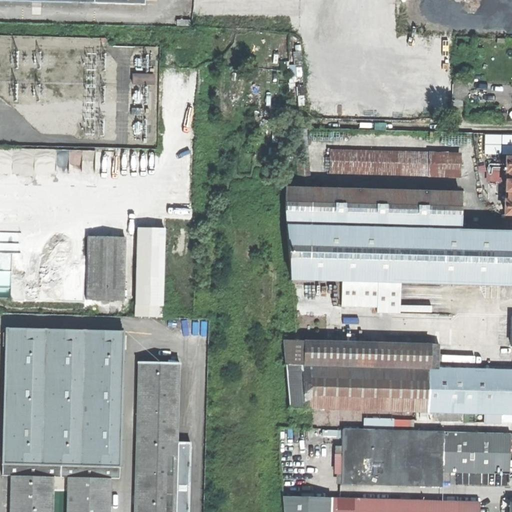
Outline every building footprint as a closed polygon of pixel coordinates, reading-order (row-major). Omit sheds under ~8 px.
[(354,34),(354,102),(408,102),(408,42),(387,42),(387,34),(409,34),(409,0),(338,0),(338,35),(354,34)] [(511,9),(490,9),(490,19),(435,20),(435,38),(511,36),(511,9)] [(189,65),(160,64),(159,107),(187,108),(189,65)] [(156,74),(134,75),(134,84),(156,83),(156,74)] [(441,107),(469,106),(469,82),(440,82),(441,107)] [(458,179),(459,153),(328,149),(328,175),(458,179)] [(511,215),(511,158),(506,159),(502,159),(498,160),(494,163),(491,167),(489,171),(488,181),(503,181),(503,192),(504,192),(503,215),(511,215)] [(511,232),(458,231),(459,194),(283,189),(283,214),(288,281),(340,282),(339,308),(375,309),(375,313),(395,314),(396,283),(511,286),(511,232)] [(136,227),(133,316),(161,317),(163,228),(136,227)] [(19,273),(22,273),(23,249),(15,249),(16,234),(0,233),(0,270),(12,271),(12,282),(0,281),(0,299),(19,300),(19,273)] [(123,239),(89,238),(87,299),(121,300),(123,239)] [(3,329),(0,465),(117,469),(121,332),(3,329)] [(511,371),(438,370),(438,345),(282,341),(288,409),(511,414),(511,371)] [(186,511),(188,444),(174,444),(176,364),(136,363),(134,469),(126,469),(117,469),(0,465),(0,511),(186,511)] [(368,429),(416,428),(415,418),(368,419),(368,429)] [(277,454),(281,499),(296,499),(292,446),(340,446),(340,430),(278,429),(277,443),(277,454)] [(507,474),(508,434),(340,430),(340,446),(339,485),(440,488),(440,473),(507,474)] [(296,499),(281,499),(282,511),(511,511),(511,504),(508,504),(508,511),(477,511),(478,503),(296,499)]
